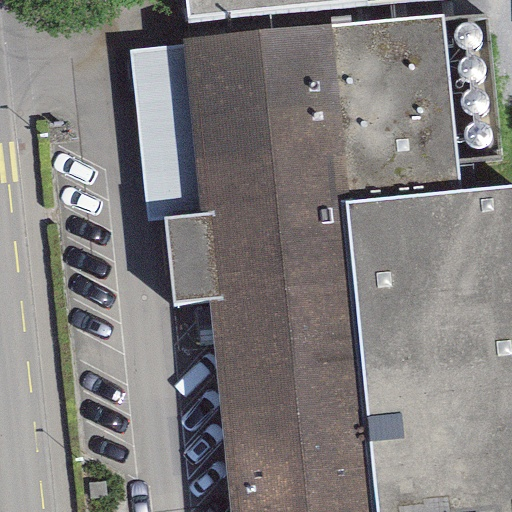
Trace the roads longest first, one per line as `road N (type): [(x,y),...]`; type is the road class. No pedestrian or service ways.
road 1 (residential): [(0,21),(107,101),(179,511)]
road 2 (secondary): [(24,511),(0,275)]
